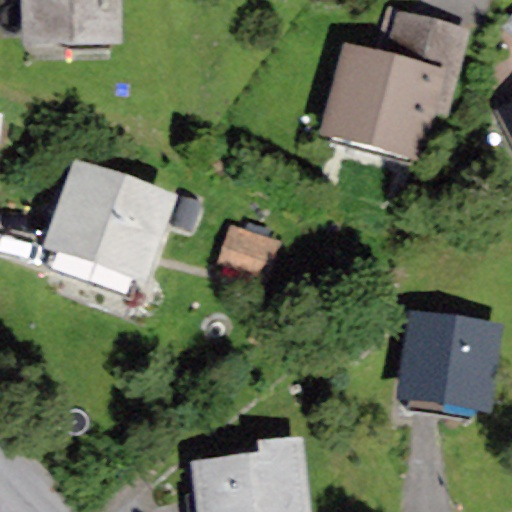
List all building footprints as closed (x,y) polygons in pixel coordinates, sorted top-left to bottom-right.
[(106,0),(13,0),(17,63),(109,58),(106,0)] [(448,41),(369,23),(337,158),(416,177),(448,41)] [(511,107),(491,118),(511,159),(511,107)] [(164,213),(66,181),(40,262),(137,294),(164,213)] [(265,258),(222,238),(206,268),(248,289),(265,258)] [(486,338),(403,326),(391,406),(475,419),(486,338)] [(295,511),(286,456),(177,474),(182,511),(295,511)]
